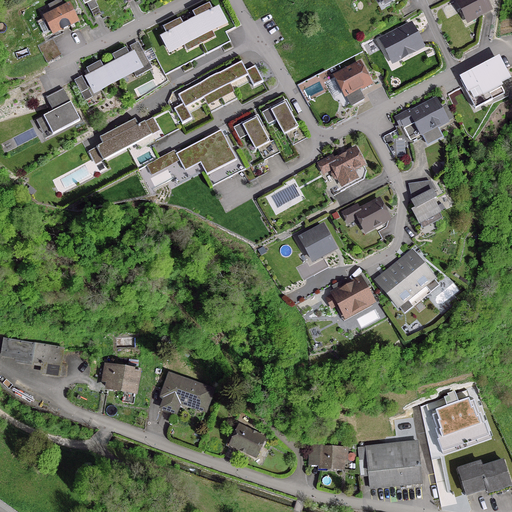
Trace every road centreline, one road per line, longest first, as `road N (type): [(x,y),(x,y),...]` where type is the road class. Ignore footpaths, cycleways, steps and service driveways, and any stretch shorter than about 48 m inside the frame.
road 1 (residential): [(0,366),(106,427),(268,483),(405,511)]
road 2 (residential): [(235,0),(320,142),(366,120)]
road 3 (residential): [(188,0),(46,70)]
